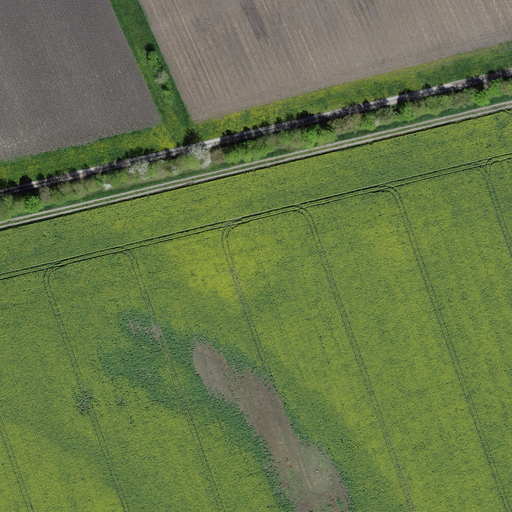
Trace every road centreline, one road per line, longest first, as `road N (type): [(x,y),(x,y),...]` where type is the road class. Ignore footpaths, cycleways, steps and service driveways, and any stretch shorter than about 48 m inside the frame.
road 1 (track): [(0,230),(511,107)]
road 2 (track): [(511,72),(0,194)]
